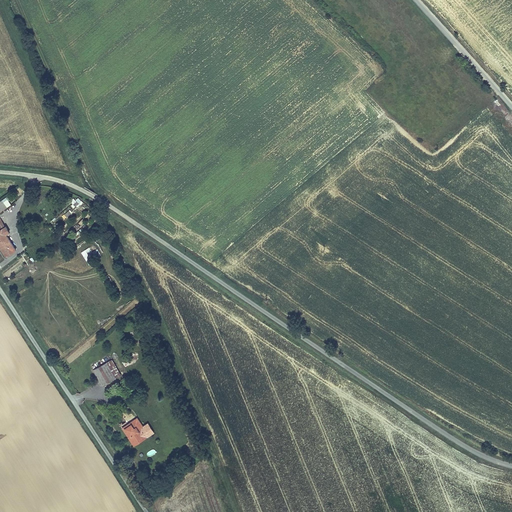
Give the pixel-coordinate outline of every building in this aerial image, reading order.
[(76,200),(74,198),(71,202),(77,208),(83,202),(78,197),(76,200)] [(0,201),(0,211),(11,205),(7,198),(0,201)] [(67,216),(73,211),(69,207),(63,212),(67,216)] [(9,232),(0,219),(0,245),(7,256),(16,250),(6,235),(9,232)] [(81,252),(88,265),(96,261),(89,247),(81,252)] [(112,359),(108,362),(116,378),(121,375),(112,359)] [(108,362),(93,370),(102,386),(116,378),(108,362)] [(125,428),(129,434),(127,436),(132,443),(137,440),(139,443),(147,438),(141,429),(144,427),(137,417),(130,422),(131,424),(125,428)] [(122,428),(127,436),(129,434),(125,428),(131,424),(130,422),(122,428)] [(144,427),(141,429),(147,438),(150,436),(144,427)]
